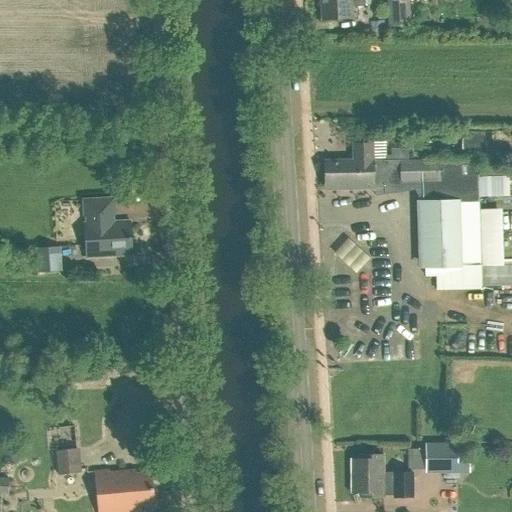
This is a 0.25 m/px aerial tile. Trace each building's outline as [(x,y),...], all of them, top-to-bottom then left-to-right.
[(351,7),(363,6),(362,0),(320,0),(321,20),(351,18),(351,7)] [(408,0),(386,0),(388,27),(410,25),(408,0)] [(458,203),(478,202),(477,158),(439,159),(440,160),(400,161),(400,160),(372,161),(372,144),(353,144),(353,161),(324,162),(324,185),(341,185),(341,189),(373,189),(373,188),(421,187),(423,267),(459,266),(458,203)] [(113,198),(82,200),(86,258),(131,255),(129,221),(114,222),(113,198)] [(62,271),(61,247),(37,249),(38,273),(62,271)] [(425,444),(425,473),(457,472),(457,443),(425,444)] [(424,448),(408,448),(408,469),(424,469),(424,448)] [(57,451),(59,475),(82,473),(80,449),(57,451)] [(358,455),(358,459),(351,459),(351,493),(359,493),(359,497),(383,497),(383,493),(393,493),(393,497),(413,497),(412,473),(383,473),(382,455),(358,455)] [(109,470),(94,472),(98,511),(139,511),(139,508),(154,506),(151,472),(135,474),(135,470),(109,473),(109,470)]
